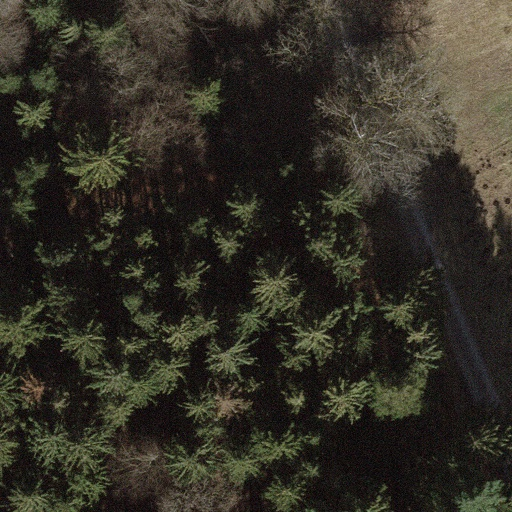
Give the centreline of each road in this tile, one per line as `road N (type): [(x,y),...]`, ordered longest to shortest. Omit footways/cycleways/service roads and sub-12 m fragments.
road 1 (track): [(511,436),(407,212),(328,0)]
road 2 (track): [(0,211),(165,511)]
